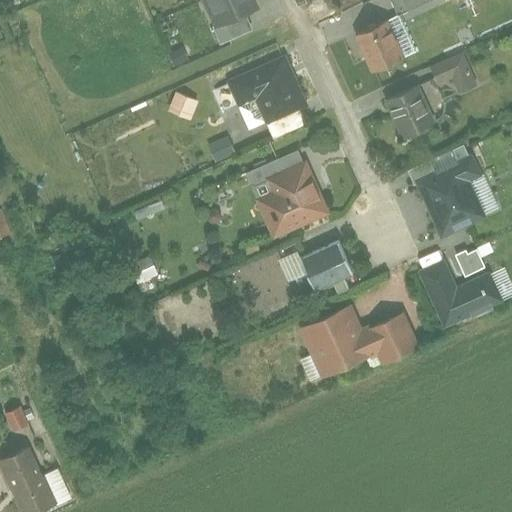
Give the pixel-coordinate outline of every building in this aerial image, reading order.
[(200,0),(212,25),(208,26),(216,44),(250,28),(242,10),(257,4),(255,0),(200,0)] [(388,0),(397,18),(434,0),(388,0)] [(354,35),(372,72),(405,57),(387,19),(354,35)] [(304,90),(282,42),(211,75),(217,88),(230,82),(246,117),(261,110),(268,125),(302,109),(295,94),(304,90)] [(463,51),(428,66),(436,85),(452,79),(458,94),(478,86),(463,51)] [(405,87),(428,81),(425,71),(402,78),(405,87)] [(395,102),(416,143),(442,130),(421,88),(395,102)] [(190,120),(198,100),(175,90),(167,110),(190,120)] [(228,137),(208,142),(212,160),(232,156),(228,137)] [(473,153),(415,181),(442,238),(501,210),(473,153)] [(262,212),(278,245),(335,218),(309,166),(275,182),(284,201),(262,212)] [(2,206),(0,207),(0,236),(12,232),(2,206)] [(335,240),(304,259),(323,290),(354,271),(335,240)] [(150,256),(129,264),(136,282),(156,275),(150,256)] [(443,258),(416,271),(443,329),(504,301),(490,270),(456,286),(443,258)] [(188,309),(205,314),(210,296),(193,292),(188,309)] [(340,309),(305,328),(336,384),(413,342),(401,318),(358,342),(340,309)] [(19,404),(3,412),(12,430),(28,422),(19,404)] [(48,511),(66,503),(32,438),(0,454),(0,459),(27,511),(48,511)]
